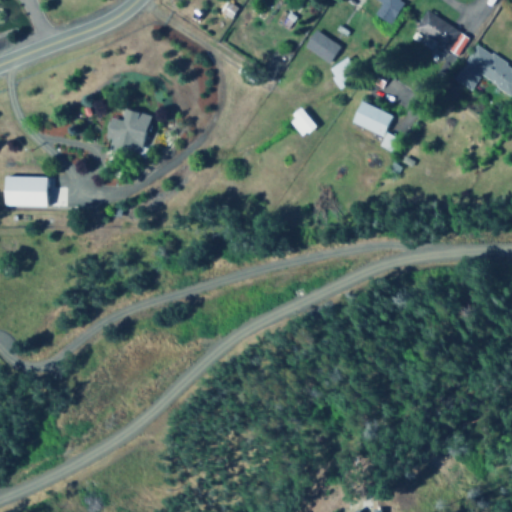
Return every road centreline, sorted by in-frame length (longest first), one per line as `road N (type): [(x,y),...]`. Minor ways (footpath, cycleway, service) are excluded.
road 1 (track): [(451,253),(385,243),(334,248),(129,309),(44,363),(0,344)]
road 2 (residential): [(0,56),(126,0)]
